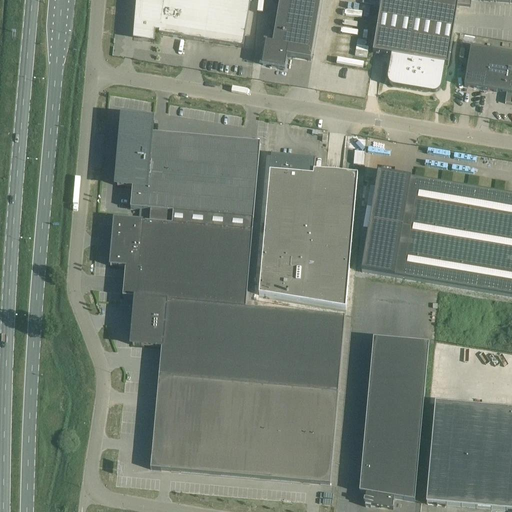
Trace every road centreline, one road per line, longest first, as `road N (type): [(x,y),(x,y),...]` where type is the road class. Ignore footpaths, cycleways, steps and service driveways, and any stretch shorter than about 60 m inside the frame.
road 1 (primary): [(28,511),(32,345),(60,0)]
road 2 (primary): [(31,0),(6,352),(4,511)]
road 3 (unclassified): [(511,144),(92,75)]
road 4 (unclassified): [(92,492),(104,377),(72,294),(92,75)]
